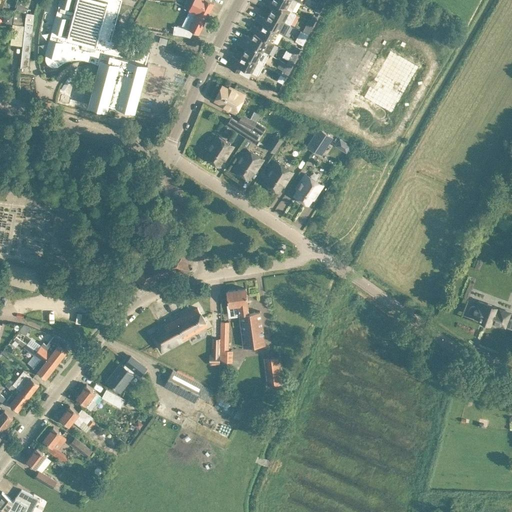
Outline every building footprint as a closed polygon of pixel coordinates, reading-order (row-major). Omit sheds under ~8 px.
[(49,38),(45,54),(46,54),(46,55),(46,56),(46,57),(46,58),(46,59),(46,60),(47,61),(47,62),(48,63),(49,64),(50,64),(50,65),(51,65),(52,65),(53,66),(54,66),(55,66),(56,66),(57,65),(58,65),(59,65),(59,64),(60,64),(61,63),(62,63),(62,62),(63,62),(64,61),(65,61),(66,60),(67,60),(68,59),(70,58),(72,58),(75,57),(77,57),(80,57),(82,57),(85,57),(87,57),(88,58),(95,59),(99,61),(99,64),(88,104),(107,110),(107,107),(109,103),(116,105),(135,110),(147,63),(146,62),(149,50),(111,40),(121,3),(121,0),(59,0),(58,4),(59,5),(56,14),(55,14),(51,30),(52,30),(50,38),(49,38)] [(192,0),(188,9),(189,9),(197,13),(197,12),(206,17),(214,2),(210,0),(192,0)] [(289,24),(295,13),(292,11),(272,1),(270,0),(265,0),(264,3),(272,8),(269,13),(289,24)] [(272,0),(272,1),(292,11),(297,1),(296,0),(272,0)] [(317,3),(314,10),(319,12),(323,6),(317,3)] [(181,26),(174,25),(173,33),(184,35),(189,37),(193,30),(198,33),(206,17),(197,12),(197,13),(189,9),(181,26)] [(14,15),(13,24),(25,25),(25,22),(26,13),(14,12),(14,15)] [(26,13),(25,22),(26,22),(30,22),(33,23),(33,20),(34,14),(34,13),(26,12),(26,13)] [(265,24),(278,31),(278,32),(284,35),(289,24),(269,13),(266,19),(258,14),(255,19),(264,24),(265,24)] [(25,25),(24,30),(25,30),(32,31),(32,30),(33,24),(33,23),(30,22),(26,22),(25,22),(25,25)] [(265,24),(264,24),(261,29),(253,24),(250,29),(255,32),(272,42),(278,32),(278,31),(265,24)] [(300,30),(295,40),(297,41),(302,44),(308,34),(304,32),(302,31),(300,30)] [(274,43),(272,42),(255,32),(251,38),(243,33),(240,38),(268,53),(274,43)] [(160,36),(158,42),(166,45),(168,39),(160,36)] [(263,64),(268,53),(240,38),(238,43),(246,48),(243,53),(263,64)] [(384,43),(350,115),(386,132),(421,61),(384,43)] [(295,45),(291,52),(297,55),(300,48),(295,45)] [(291,66),(297,55),(291,52),(286,63),(291,66)] [(257,74),(263,64),(243,53),(240,59),(231,55),(226,65),(249,77),(252,72),(257,74)] [(285,77),(291,66),(286,63),(280,74),(285,77)] [(280,74),(277,79),(283,82),(285,77),(280,74)] [(227,108),(235,112),(244,94),(233,89),(232,90),(222,85),(215,99),(228,106),(227,108)] [(242,113),(238,120),(252,127),(256,121),(261,114),(254,110),(250,118),(242,113)] [(226,124),(246,137),(252,127),(238,120),(237,121),(230,116),(226,124)] [(264,157),(247,146),(251,140),(254,142),(259,135),(257,134),(258,132),(260,134),(265,126),(256,121),(252,127),(246,137),(238,149),(243,152),(240,158),(241,159),(235,169),(248,177),(257,165),(258,166),(264,157)] [(318,127),(307,145),(314,149),(326,132),(318,127)] [(326,132),(314,149),(322,154),(333,136),(326,132)] [(229,153),(233,146),(217,135),(210,145),(212,146),(205,156),(219,164),(227,152),(229,153)] [(275,135),(267,147),(274,152),(283,139),(275,135)] [(288,179),(293,171),(276,161),(269,171),(271,172),(265,182),(278,190),(286,178),(288,179)] [(511,168),(509,167),(499,189),(507,193),(511,181),(511,168)] [(318,192),(323,184),(306,173),(299,184),(301,185),(294,195),(308,203),(316,191),(318,192)] [(150,284),(189,269),(181,250),(167,255),(143,264),(150,284)] [(229,305),(238,304),(240,314),(240,313),(244,347),(265,344),(261,321),(260,311),(249,312),(247,302),(248,302),(246,288),(227,291),(229,305)] [(100,307),(108,297),(101,291),(92,301),(100,307)] [(498,306),(485,301),(484,303),(478,301),(478,302),(476,302),(475,306),(474,305),(471,306),(469,307),(468,310),(469,312),(471,314),(471,316),(478,318),(478,320),(491,325),(491,323),(506,328),(511,312),(499,307),(497,310),(496,310),(498,306)] [(197,307),(152,333),(162,349),(207,324),(197,307)] [(221,321),(220,350),(228,350),(229,322),(221,321)] [(23,324),(19,330),(25,334),(30,326),(23,324)] [(33,354),(34,355),(28,363),(46,377),(56,364),(37,349),(37,350),(16,335),(14,338),(34,354),(33,354)] [(37,349),(56,364),(67,350),(64,348),(68,343),(63,339),(54,335),(47,344),(43,342),(37,349)] [(211,354),(210,363),(219,364),(220,339),(212,339),(212,350),(213,350),(213,354),(211,354)] [(140,374),(146,367),(131,356),(125,363),(128,365),(126,368),(122,364),(114,375),(112,374),(107,381),(119,390),(135,370),(140,374)] [(281,383),(278,356),(264,358),(267,385),(281,383)] [(207,400),(212,389),(173,369),(164,385),(195,401),(198,395),(207,400)] [(39,382),(27,373),(17,386),(12,383),(15,379),(11,376),(8,380),(16,387),(20,390),(28,396),(39,382)] [(20,390),(16,387),(8,380),(5,384),(14,391),(6,400),(18,410),(28,396),(20,390)] [(93,401),(99,394),(86,384),(76,397),(91,409),(96,403),(93,401)] [(102,396),(121,407),(125,398),(106,388),(102,396)] [(59,418),(68,425),(73,419),(80,425),(84,420),(87,422),(82,428),(87,431),(95,421),(92,419),(93,417),(82,408),(79,412),(70,405),(59,418)] [(13,416),(4,409),(0,414),(0,427),(2,429),(13,416)] [(50,445),(46,449),(54,455),(63,462),(67,457),(58,450),(67,437),(53,426),(43,439),(50,445)] [(70,443),(86,455),(91,449),(75,437),(70,443)] [(26,460),(34,467),(39,470),(35,476),(52,487),(56,480),(42,471),(52,459),(37,447),(26,460)] [(88,491),(91,485),(85,482),(82,489),(88,491)] [(2,491),(0,493),(0,504),(7,510),(10,511),(30,511),(33,508),(34,509),(34,507),(34,506),(38,499),(32,496),(32,495),(33,494),(21,488),(13,500),(10,497),(2,491)]
